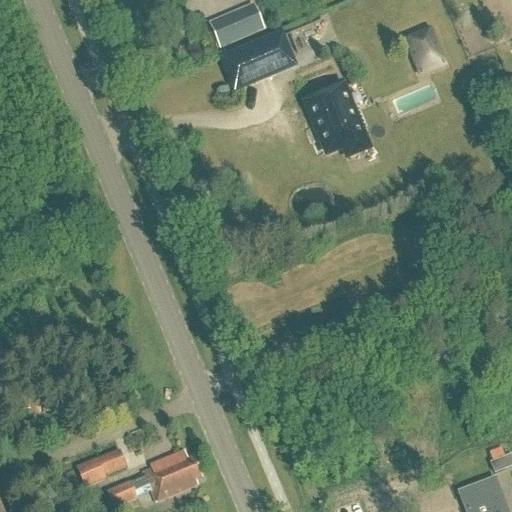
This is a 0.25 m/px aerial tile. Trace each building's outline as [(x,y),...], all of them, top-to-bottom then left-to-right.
[(210,29),(219,52),(264,33),(254,11),(210,29)] [(429,69),(444,61),(434,42),(419,50),(429,69)] [(225,64),(236,91),(286,70),(275,43),(225,64)] [(437,85),(401,101),(407,114),(443,98),(437,85)] [(347,147),(351,149),(358,146),(359,142),(362,141),(360,136),(367,133),(359,113),(352,116),(342,94),(307,108),(327,156),(347,147)] [(120,455),(77,472),(84,491),(105,482),(104,479),(126,470),(120,455)] [(107,496),(114,511),(151,495),(155,506),(197,488),(195,483),(199,481),(192,463),(188,465),(184,455),(150,469),(151,472),(143,476),(144,480),(107,496)] [(499,462),(490,466),(494,476),(503,473),(499,462)] [(494,483),(459,496),(464,511),(505,511),(505,510),(502,511),(499,505),(503,504),(494,483)]
